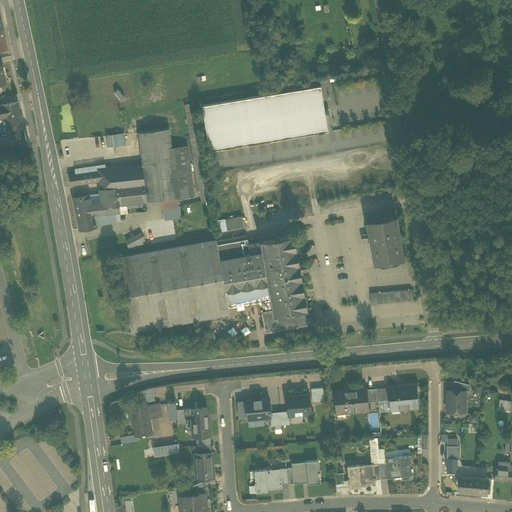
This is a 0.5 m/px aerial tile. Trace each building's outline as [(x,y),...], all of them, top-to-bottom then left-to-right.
[(202,105),(210,151),(328,131),(321,86),(202,105)] [(18,102),(2,105),(5,118),(6,126),(23,123),(18,102)] [(185,105),(194,160),(203,159),(193,103),(185,105)] [(6,126),(8,134),(10,146),(26,141),(23,123),(6,126)] [(143,164),(142,164),(145,187),(146,201),(162,199),(177,197),(171,148),(169,128),(139,132),(140,142),(143,164)] [(121,133),(112,134),(113,146),(123,145),(121,133)] [(0,148),(10,146),(8,134),(3,135),(3,137),(0,137),(0,148)] [(171,148),(177,197),(193,195),(187,146),(171,148)] [(209,197),(203,159),(194,160),(200,199),(209,197)] [(74,168),(75,174),(98,170),(97,169),(97,164),(74,168)] [(117,189),(145,187),(142,164),(97,169),(98,170),(99,181),(99,188),(111,187),(111,190),(117,189)] [(71,185),(99,181),(98,170),(75,174),(69,175),(71,185)] [(118,204),(117,189),(111,190),(111,187),(99,188),(100,192),(101,201),(90,202),(95,226),(115,222),(114,212),(119,212),(118,204)] [(126,204),(129,206),(136,205),(138,202),(146,201),(145,187),(117,189),(118,204),(126,203),(126,204)] [(100,192),(88,194),(90,202),(101,201),(100,192)] [(81,223),(83,229),(95,226),(90,202),(88,194),(73,197),(79,223),(81,223)] [(178,206),(177,197),(162,199),(163,208),(178,206)] [(126,203),(118,204),(119,212),(119,214),(127,213),(126,204),(126,203)] [(163,208),(164,220),(181,218),(179,206),(178,206),(163,208)] [(221,218),(223,231),(240,227),(238,215),(221,218)] [(368,221),(375,264),(403,259),(395,216),(368,221)] [(140,231),(124,240),(129,249),(145,241),(140,231)] [(263,240),(263,241),(257,242),(259,253),(250,255),(248,243),(247,239),(217,244),(220,260),(225,289),(228,301),(272,293),(275,310),(262,312),(265,333),(308,325),(307,322),(306,312),(305,310),(299,273),(308,271),(307,267),(306,263),(297,265),(292,235),(263,240)] [(118,257),(132,332),(230,314),(228,301),(225,289),(220,260),(217,244),(216,239),(118,257)] [(259,253),(257,242),(248,243),(250,255),(259,253)] [(376,292),(377,303),(413,300),(412,289),(376,292)] [(314,311),(306,312),(307,322),(316,320),(314,311)] [(465,391),(470,391),(470,385),(469,385),(454,380),(454,390),(465,390),(465,391)] [(389,399),(390,408),(419,405),(416,383),(388,385),(388,386),(389,399)] [(482,387),(475,385),(473,392),(480,394),(482,387)] [(388,386),(377,387),(378,401),(389,399),(388,386)] [(311,389),(312,403),(324,401),(323,387),(311,389)] [(335,390),(337,413),(338,413),(338,410),(345,409),(345,412),(368,410),(368,405),(368,402),(366,388),(366,387),(335,390)] [(368,402),(378,401),(377,387),(366,388),(368,402)] [(142,391),(143,402),(154,400),(152,390),(142,391)] [(454,414),(458,414),(461,411),(465,411),(465,391),(465,390),(454,390),(447,390),(447,411),(451,411),(454,414)] [(302,412),(302,414),(311,414),(309,393),(302,394),(294,395),(286,396),(288,411),(288,413),(289,413),(302,412)] [(247,418),(247,420),(248,420),(248,417),(263,416),(263,419),(270,418),(271,418),(271,412),(269,398),(245,400),(247,418)] [(499,411),(511,412),(511,407),(511,398),(500,398),(499,411)] [(389,399),(378,401),(379,412),(390,411),(390,408),(389,399)] [(176,409),(176,400),(166,402),(170,420),(177,418),(176,409)] [(238,419),(247,418),(245,400),(236,401),(238,419)] [(135,434),(135,435),(137,434),(152,432),(149,417),(161,415),(159,403),(131,408),(135,434)] [(191,418),(193,437),(196,437),(210,436),(211,436),(210,420),(208,421),(207,407),(185,408),(185,419),(186,418),(191,418)] [(177,418),(177,422),(186,422),(186,418),(185,419),(185,408),(176,409),(177,418)] [(271,426),(282,425),(281,411),(271,412),(271,418),(270,418),(271,426)] [(288,411),(281,411),(282,425),(290,424),(289,416),(289,413),(288,413),(288,411)] [(478,413),(469,414),(469,423),(478,422),(478,413)] [(138,440),(137,434),(135,435),(135,434),(120,436),(121,443),(138,440)] [(196,437),(197,445),(210,444),(210,436),(196,437)] [(371,464),(373,464),(379,463),(378,448),(377,437),(369,438),(371,464)] [(447,445),(460,445),(460,437),(447,437),(447,445)] [(211,452),(210,444),(197,445),(198,453),(211,452)] [(178,445),(163,447),(164,454),(179,452),(178,445)] [(457,459),(460,459),(460,445),(447,445),(447,458),(457,458),(457,459)] [(154,449),(155,456),(164,454),(163,447),(154,449)] [(196,479),(202,479),(214,478),(212,452),(211,452),(198,453),(194,453),(196,479)] [(401,477),(401,479),(414,477),(413,469),(414,469),(414,466),(413,466),(412,455),(399,456),(399,457),(395,458),(395,461),(386,462),(386,459),(384,459),(384,462),(386,478),(401,477)] [(447,471),(457,472),(457,459),(457,458),(447,458),(447,471)] [(461,475),(474,476),(475,467),(462,466),(460,459),(457,459),(457,472),(461,475)] [(309,482),(309,483),(320,482),(319,474),(320,474),(320,472),(319,472),(318,460),(306,461),(306,462),(301,462),(301,465),(293,466),(293,463),(292,463),(292,467),(293,483),(309,482)] [(509,470),(509,465),(510,462),(498,461),(497,469),(509,470)] [(348,486),(349,488),(360,487),(360,485),(375,484),(375,479),(373,466),(365,467),(365,464),(359,465),(359,464),(347,465),(348,478),(347,478),(347,480),(348,480),(348,486)] [(487,468),(475,467),(474,476),(486,477),(487,468)] [(255,485),(256,492),(268,491),(268,490),(282,488),(281,484),(280,471),(272,472),(272,469),(266,470),(266,469),(254,470),(255,482),(254,482),(254,485),(255,485)] [(495,479),(508,480),(509,470),(497,469),(496,469),(495,479)] [(335,473),(336,484),(344,483),(343,480),(344,480),(344,472),(335,473)] [(459,491),(473,492),(474,476),(461,475),(459,491)] [(486,477),(474,476),(473,492),(486,493),(488,477),(486,477)] [(191,479),(192,487),(203,486),(202,479),(196,479),(191,479)] [(181,504),(182,511),(208,511),(206,493),(187,495),(188,503),(181,504)]
